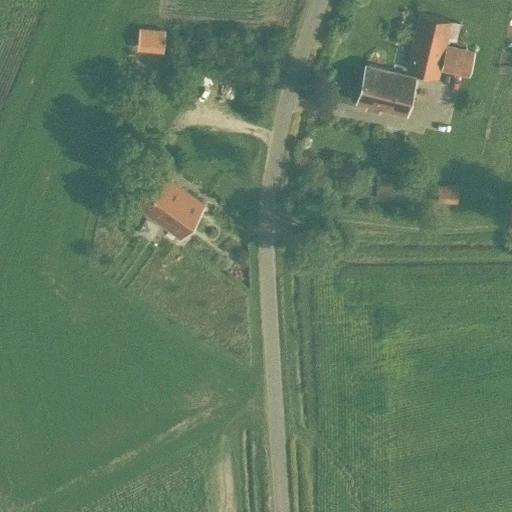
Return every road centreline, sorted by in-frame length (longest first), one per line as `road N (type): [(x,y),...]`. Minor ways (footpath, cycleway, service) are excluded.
road 1 (unclassified): [(279,511),(266,222),(290,83),(317,0)]
road 2 (track): [(511,221),(266,222)]
